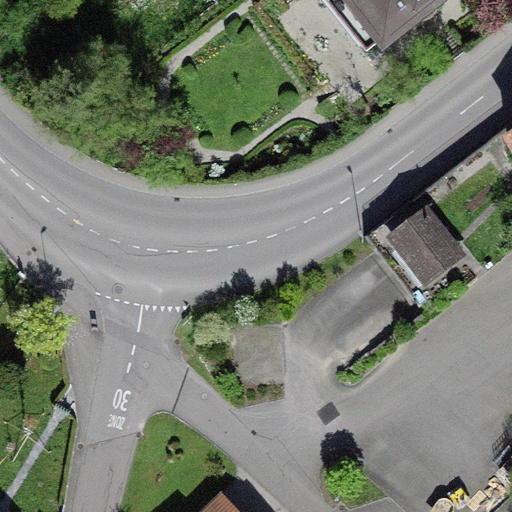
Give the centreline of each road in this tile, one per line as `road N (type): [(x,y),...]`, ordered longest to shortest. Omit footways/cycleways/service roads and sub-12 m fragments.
road 1 (secondary): [(154,250),(234,249),(320,213),(412,155),(511,76)]
road 2 (residential): [(129,361),(204,409),(315,511)]
road 3 (secondary): [(0,156),(19,180),(86,229),(154,250)]
road 4 (residential): [(129,361),(98,511)]
